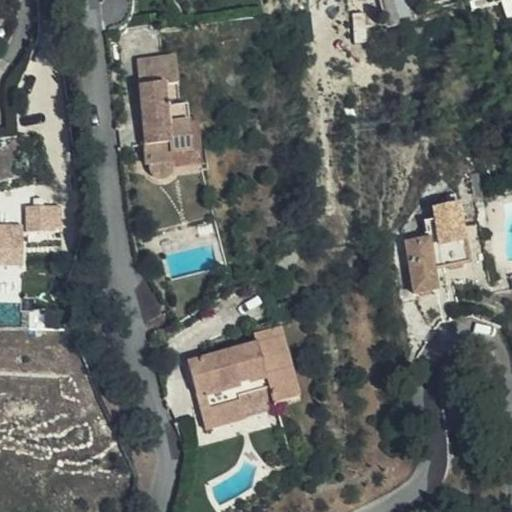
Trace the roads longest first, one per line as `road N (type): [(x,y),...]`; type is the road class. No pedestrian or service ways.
road 1 (residential): [(87,0),(134,363),(166,432),(171,466),(159,511)]
road 2 (residential): [(382,511),(413,496),(433,468),(430,358),(447,337),(471,331),(491,349),(511,444)]
